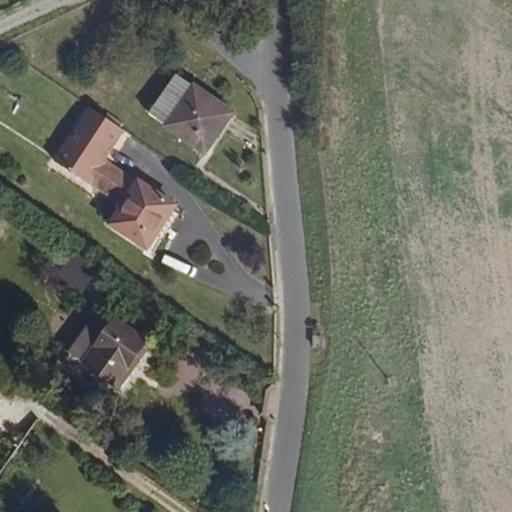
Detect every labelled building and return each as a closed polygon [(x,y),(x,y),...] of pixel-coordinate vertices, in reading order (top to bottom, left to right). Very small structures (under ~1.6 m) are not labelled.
[(168,127),(194,88),(177,75),(151,115),(168,127)] [(233,108),(196,85),(194,88),(168,127),(168,128),(209,156),(219,140),(215,137),(233,108)] [(109,157),(131,130),(101,106),(60,156),(90,180),(92,178),(109,157)] [(219,140),(237,111),(233,108),(215,137),(219,140)] [(99,184),(116,163),(109,157),(92,178),(99,184)] [(145,247),(174,207),(116,163),(99,184),(124,202),(110,221),(145,247)] [(152,253),(181,212),(174,207),(145,247),(152,253)] [(76,293),(90,275),(67,257),(53,275),(76,293)] [(116,372),(138,345),(108,321),(74,365),(108,391),(120,375),(116,372)]
